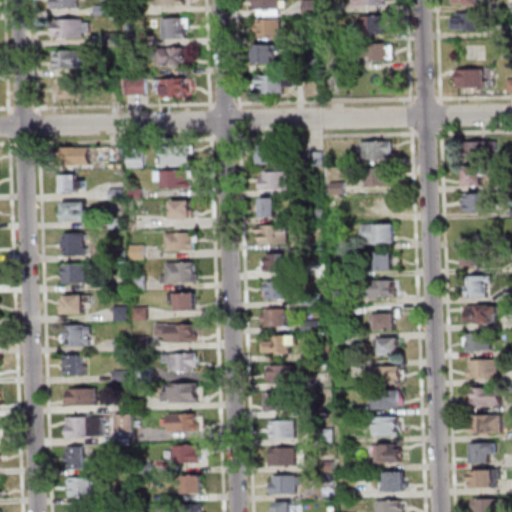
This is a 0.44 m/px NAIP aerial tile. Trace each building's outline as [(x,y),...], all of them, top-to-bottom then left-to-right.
[(258,0),(284,0),(284,8),(283,8),(261,9),(259,9),(258,0)] [(308,0),(322,0),(322,14),(308,14),(308,0)] [(472,9),(471,6),(461,6),(461,0),(483,0),(484,8),(472,9)] [(261,9),(283,8),(283,17),(262,17),(261,9)] [(484,33),(471,33),(471,30),(460,30),(459,21),(468,21),(468,16),(484,15),(484,33)] [(188,17),(161,17),(161,38),(188,38),(188,17)] [(90,18),(54,18),(54,36),(90,36),(90,18)] [(391,18),(391,31),(388,31),(388,35),(367,35),(366,18),(391,18)] [(283,20),(284,36),(264,37),(263,20),(283,20)] [(322,41),(311,41),(310,30),(321,29),(322,41)] [(336,40),(336,30),(349,30),(349,40),(336,40)] [(391,44),(392,63),(377,64),(377,56),(362,56),(362,44),(391,44)] [(184,47),(158,47),(158,64),(184,64),(184,47)] [(259,47),(279,47),(280,63),(259,64),(259,47)] [(54,66),(86,66),(86,48),(54,48),(54,66)] [(321,71),(308,72),(308,59),(321,59),(321,71)] [(348,59),(348,69),(334,69),(334,59),(348,59)] [(492,82),(492,89),(462,90),(461,72),(488,71),(488,82),(492,82)] [(299,76),(299,87),(287,87),(288,93),(264,94),(264,90),(261,90),(260,77),(299,76)] [(147,93),(147,77),(125,77),(125,93),(147,93)] [(153,77),(153,88),(161,88),(161,96),(188,96),(188,77),(153,77)] [(56,98),(86,98),(86,80),(56,80),(56,98)] [(359,143),(396,142),(396,153),(393,153),(393,160),(364,160),(364,152),(360,153),(359,143)] [(468,143),(501,142),(501,152),(495,152),(495,159),(468,160),(468,143)] [(166,168),(165,148),(197,147),(197,154),(194,154),(194,168),(166,168)] [(263,148),(281,148),(282,167),(262,168),(262,153),(263,153),(263,148)] [(65,150),(93,149),(93,166),(66,166),(65,150)] [(131,153),(148,152),(148,168),(131,168),(131,153)] [(308,153),(327,152),(327,167),(308,167),(308,153)] [(370,169),(397,169),(397,187),(371,187),(370,169)] [(487,189),(467,190),(467,171),(487,170),(487,189)] [(196,172),(196,179),(190,179),(191,188),(165,189),(165,181),(158,181),(158,172),(196,172)] [(268,173),(293,172),(293,191),(264,192),(264,179),(268,179),(268,173)] [(81,175),(81,181),(88,181),(88,191),(61,191),(61,175),(81,175)] [(334,183),(349,183),(349,194),(335,194),(334,183)] [(314,187),(327,186),(327,195),(314,196),(314,187)] [(146,189),(146,199),(131,200),(131,189),(146,189)] [(127,200),(113,200),(113,190),(127,190),(127,200)] [(497,193),(497,211),(468,212),(468,201),(470,201),(470,194),(497,193)] [(367,217),(393,217),(393,194),(367,194),(367,217)] [(264,201),(279,200),(280,219),(265,220),(264,201)] [(176,203),(194,202),(194,220),(176,220),(176,203)] [(95,212),(96,222),(66,223),(66,205),(89,204),(89,212),(95,212)] [(313,210),(327,209),(328,223),(313,224),(313,210)] [(113,219),(126,219),(126,229),(113,229),(113,219)] [(366,224),(399,223),(399,244),(366,244),(366,224)] [(261,228),(292,227),(292,247),(266,247),(266,245),(261,245),(261,228)] [(200,233),(201,243),(195,244),(195,251),(170,252),(170,234),(200,233)] [(88,234),(88,248),(90,248),(90,257),(68,258),(68,235),(88,234)] [(148,246),(149,259),(135,260),(135,246),(148,246)] [(469,252),(485,251),(485,267),(469,268),(469,252)] [(129,252),(129,262),(119,262),(119,252),(129,252)] [(270,255),(297,254),(298,273),(269,273),(267,271),(267,268),(269,266),(271,266),(270,255)] [(379,254),(397,254),(397,271),(380,271),(379,254)] [(171,264),(198,264),(198,275),(201,275),(201,282),(171,283),(171,264)] [(66,265),(90,265),(90,272),(98,272),(98,283),(67,284),(66,265)] [(314,265),(330,265),(331,277),(315,277),(314,265)] [(338,266),(352,266),(352,277),(338,277),(338,266)] [(149,290),(136,291),(136,277),(149,276),(149,290)] [(495,277),(496,284),(492,284),(492,298),(472,298),(472,277),(495,277)] [(366,280),(398,279),(398,291),(401,291),(401,298),(366,299),(366,280)] [(270,282),(295,282),(296,300),(270,301),(270,282)] [(339,288),(354,288),(354,304),(339,304),(339,288)] [(306,292),(323,292),(323,305),(306,305),(306,292)] [(199,294),(199,312),(179,313),(179,304),(174,304),(173,294),(199,294)] [(94,296),(95,304),(87,305),(87,316),(66,316),(66,304),(68,304),(68,296),(94,296)] [(118,307),(131,307),(131,322),(118,322),(118,307)] [(137,308),(151,307),(152,320),(137,320),(137,308)] [(472,308),(500,308),(501,322),(495,322),(496,325),(482,326),(482,323),(471,323),(471,314),(472,314),(472,308)] [(269,309),(290,309),(290,327),(269,327),(269,323),(265,323),(265,315),(269,315),(269,309)] [(375,314),(397,314),(398,332),(381,332),(381,330),(375,330),(375,314)] [(307,321),(323,320),(324,332),(307,333),(307,321)] [(197,324),(198,342),(171,343),(171,336),(160,336),(160,325),(197,324)] [(89,326),(89,327),(94,327),(94,335),(89,335),(89,340),(93,340),(93,347),(71,347),(70,326),(89,326)] [(494,333),(494,351),(472,352),(472,334),(494,333)] [(152,337),(152,350),(138,350),(138,337),(152,337)] [(275,337),(301,337),(301,347),(295,347),(295,356),(280,357),(280,355),(268,356),(268,344),(275,344),(275,337)] [(132,339),(132,352),(118,352),(118,340),(132,339)] [(384,339),(402,339),(402,357),(384,357),(384,339)] [(321,345),(335,345),(335,361),(321,361),(321,345)] [(338,348),(353,348),(353,360),(338,360),(338,348)] [(167,355),(200,354),(200,369),(197,369),(197,372),(175,372),(175,364),(167,364),(167,355)] [(69,356),(86,355),(86,367),(89,367),(89,376),(69,377),(69,356)] [(475,361),(503,360),(503,377),(474,378),(474,370),(475,370),(475,361)] [(274,366),(298,365),(298,384),(273,384),(273,380),(271,380),(271,372),(274,372),(274,366)] [(375,366),(403,367),(403,380),(401,380),(401,386),(375,386),(375,366)] [(140,370),(154,369),(154,382),(140,383),(140,370)] [(118,382),(118,371),(133,371),(133,381),(118,382)] [(201,385),(202,403),(168,404),(168,385),(201,385)] [(478,389),(505,388),(506,406),(478,406),(478,389)] [(73,391),(100,390),(100,406),(73,407),(73,391)] [(376,390),(403,390),(403,407),(401,407),(401,409),(376,410),(376,390)] [(270,394),(291,394),(291,412),(271,412),(270,394)] [(312,405),(325,405),(326,415),(313,416),(312,405)] [(348,415),(348,405),(358,405),(359,415),(348,415)] [(173,415),(199,415),(199,432),(173,432),(173,415)] [(479,415),(505,415),(506,432),(476,433),(476,424),(479,424),(479,415)] [(135,416),(136,432),(119,432),(119,416),(135,416)] [(106,417),(107,438),(71,439),(71,418),(106,417)] [(378,417),(402,417),(402,424),(405,424),(405,431),(402,432),(402,436),(379,437),(378,417)] [(274,421),(274,428),(272,429),(273,435),(274,435),(274,440),(300,439),(299,420),(274,421)] [(324,430),(337,430),(337,445),(324,445),(324,430)] [(475,444),(500,443),(500,456),(493,456),(493,465),(476,465),(475,444)] [(177,447),(201,446),(201,451),(204,451),(204,463),(178,464),(177,447)] [(376,446),(400,446),(400,450),(407,450),(407,464),(381,464),(381,455),(376,455),(376,446)] [(87,447),(87,470),(72,471),(71,448),(87,447)] [(274,448),(299,448),(299,466),(272,466),(272,455),(274,455),(274,448)] [(327,462),(337,462),(337,472),(327,472),(327,462)] [(143,474),(143,463),(156,463),(156,473),(143,474)] [(503,471),(503,482),(500,482),(500,489),(476,490),(476,471),(503,471)] [(390,473),(407,473),(408,492),(385,492),(384,483),(390,483),(390,473)] [(277,476),(299,475),(299,477),(305,477),(305,486),(300,486),(300,494),(274,495),(274,483),(277,483),(277,476)] [(188,476),(205,476),(205,495),(189,495),(188,476)] [(73,478),(96,478),(96,497),(73,497),(73,478)] [(346,489),(358,488),(359,498),(346,499),(346,489)] [(124,490),(138,490),(138,504),(125,504),(124,490)] [(476,511),(476,500),(502,499),(502,501),(509,500),(509,509),(502,509),(502,511),(476,511)] [(381,511),(381,501),(405,501),(405,506),(408,506),(408,511),(381,511)] [(279,503),(294,503),(294,511),(276,511),(276,510),(279,510),(279,503)]
